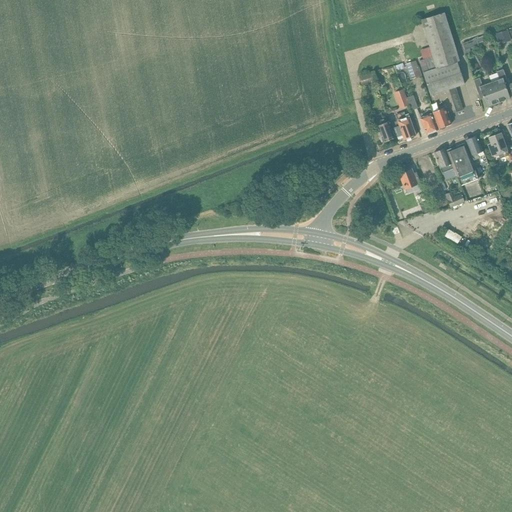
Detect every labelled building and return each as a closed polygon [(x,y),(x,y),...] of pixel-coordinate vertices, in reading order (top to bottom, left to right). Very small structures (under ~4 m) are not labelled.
[(420,62),(428,87),(431,96),(449,89),(456,112),(463,110),(456,87),(465,83),(461,74),(458,62),(460,62),(444,14),(422,21),(433,58),(420,62)] [(463,36),(466,43),(478,36),(475,30),(463,36)] [(508,31),(495,35),(499,45),(511,41),(508,31)] [(484,62),(491,58),(485,48),(478,52),(484,62)] [(418,69),(416,61),(405,65),(408,72),(418,69)] [(499,79),(491,83),(499,103),(510,99),(504,81),(507,80),(503,70),(497,72),(499,79)] [(359,76),(362,87),(374,83),(371,72),(359,76)] [(480,78),(474,80),(477,91),(480,90),(487,107),(499,103),(491,83),(482,86),(480,78)] [(403,90),(394,93),(400,108),(409,105),(403,90)] [(413,96),(407,98),(411,111),(418,109),(413,96)] [(432,110),(439,129),(451,125),(451,123),(452,122),(445,105),(432,110)] [(420,119),(426,135),(438,131),(431,114),(420,119)] [(400,127),(394,129),(397,138),(403,136),(405,140),(416,136),(413,127),(409,115),(406,116),(407,119),(398,122),(400,127)] [(376,123),(380,133),(383,143),(395,138),(389,122),(385,124),(383,120),(376,123)] [(488,144),(492,157),(507,151),(501,133),(489,138),(491,143),(488,144)] [(475,161),(479,159),(481,165),(488,162),(481,145),(477,136),(466,140),(469,149),(475,161)] [(465,146),(448,152),(462,186),(479,179),(469,155),(465,146)] [(445,148),(434,153),(442,173),(443,173),(446,180),(456,176),(445,148)] [(399,174),(403,183),(405,190),(421,184),(417,173),(413,175),(411,169),(399,174)] [(452,192),(445,195),(450,207),(457,205),(464,202),(461,194),(454,197),(452,192)] [(480,224),(481,215),(474,214),(472,223),(480,224)] [(447,229),(441,239),(455,248),(461,238),(447,229)]
